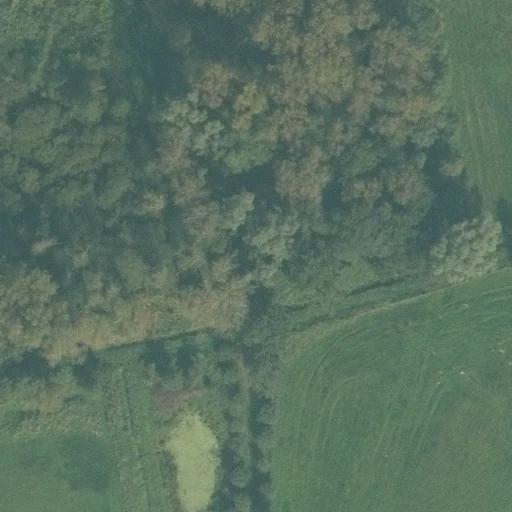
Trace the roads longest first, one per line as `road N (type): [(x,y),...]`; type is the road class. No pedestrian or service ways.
road 1 (track): [(105,0),(243,355)]
road 2 (track): [(243,355),(246,511)]
